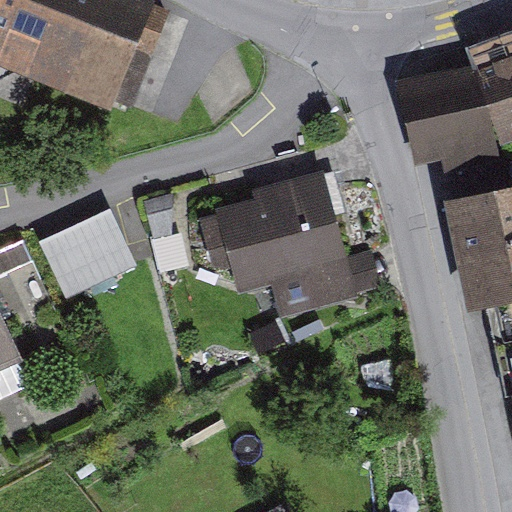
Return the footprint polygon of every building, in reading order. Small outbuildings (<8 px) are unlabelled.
[(0,0),(0,86),(90,124),(145,0),(0,0)] [(511,42),(412,82),(444,162),(511,134),(511,42)] [(321,172),(203,206),(231,301),(262,292),(268,314),(355,289),(321,172)] [(511,201),(445,214),(465,323),(511,314),(511,201)] [(136,261),(107,204),(39,238),(67,295),(136,261)] [(0,304),(36,292),(18,243),(0,249),(0,304)] [(0,361),(18,353),(0,316),(0,361)] [(385,509),(433,504),(426,438),(378,443),(385,509)]
